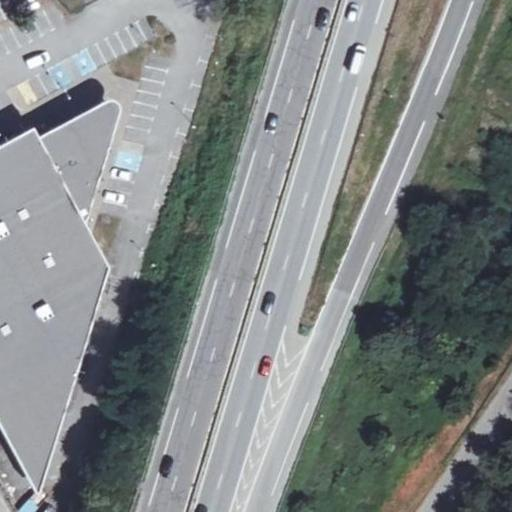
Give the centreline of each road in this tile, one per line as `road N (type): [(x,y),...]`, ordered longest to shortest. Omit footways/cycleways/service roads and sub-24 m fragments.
road 1 (motorway): [(255,511),(464,0)]
road 2 (motorway): [(213,511),(367,0)]
road 3 (motorway): [(316,0),(163,511)]
road 4 (unclassified): [(511,372),(429,511)]
